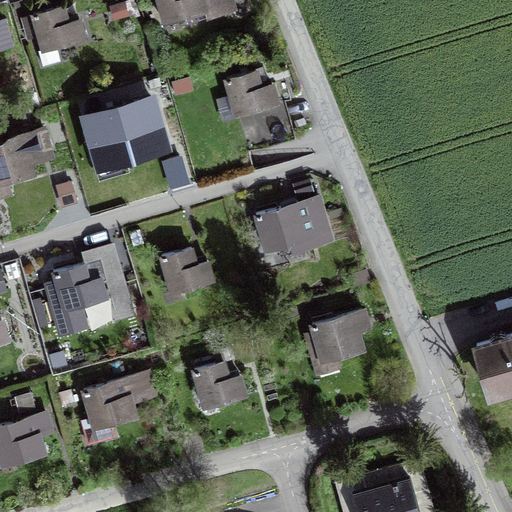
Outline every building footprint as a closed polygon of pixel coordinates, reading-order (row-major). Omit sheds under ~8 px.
[(221,0),(159,0),(165,20),(206,8),(205,5),(221,0)] [(75,21),(70,5),(37,14),(47,51),(94,38),(88,17),(75,21)] [(260,84),(255,67),(227,75),(247,149),(288,137),(273,81),(260,84)] [(164,140),(152,98),(90,115),(107,174),(128,168),(123,152),(164,140)] [(52,171),(40,129),(0,139),(0,200),(16,196),(12,182),(52,171)] [(78,202),(72,179),(55,183),(62,206),(78,202)] [(339,240),(326,196),(261,215),(272,250),(298,243),(300,252),(339,240)] [(196,262),(191,241),(162,249),(173,288),(213,277),(208,259),(196,262)] [(113,296),(101,259),(55,272),(58,282),(47,285),(63,338),(94,329),(87,303),(113,296)] [(316,360),(364,346),(359,328),(367,325),(361,305),(312,320),(315,330),(308,332),(316,360)] [(0,316),(0,338),(8,336),(2,316),(0,316)] [(491,391),(511,384),(511,330),(476,341),(491,391)] [(226,357),(194,366),(204,403),(246,391),(241,372),(231,374),(226,357)] [(169,410),(157,369),(88,390),(100,430),(169,410)] [(0,435),(10,466),(54,452),(49,435),(61,432),(54,411),(0,428),(0,435)] [(426,511),(416,474),(361,488),(367,511),(426,511)]
